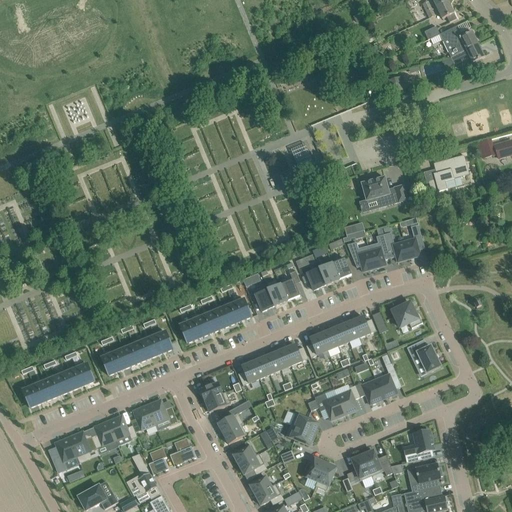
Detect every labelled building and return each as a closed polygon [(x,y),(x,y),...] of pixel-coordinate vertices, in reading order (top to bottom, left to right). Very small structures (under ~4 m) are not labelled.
[(423,5),(427,12),(433,9),(429,2),(423,5)] [(449,2),(437,7),(443,20),(447,18),(450,24),(457,20),(455,14),(449,2)] [(433,9),(427,12),(430,19),(436,17),(433,9)] [(360,15),(354,18),(357,23),(363,21),(360,15)] [(440,35),(450,57),(457,55),(457,56),(463,54),(479,46),(473,33),(463,37),(458,27),(440,35)] [(428,41),(440,35),(437,28),(425,33),(428,41)] [(457,55),(450,57),(455,66),(471,58),(473,63),(469,65),(473,73),(485,67),(482,60),(485,58),(479,46),(463,54),(457,56),(457,55)] [(383,63),(377,65),(381,76),(387,74),(383,63)] [(388,81),(391,94),(407,90),(403,77),(388,81)] [(479,144),(483,161),(497,157),(493,141),(479,144)] [(511,141),(495,146),(499,161),(511,157),(511,141)] [(311,161),(306,150),(301,153),(299,149),(291,152),(298,167),(311,161)] [(436,182),(429,184),(434,202),(441,201),(439,193),(448,190),(446,183),(455,180),(461,178),(470,176),(465,156),(434,165),(436,170),(437,174),(434,175),(436,182)] [(345,170),(338,172),(341,180),(348,177),(345,170)] [(379,208),(407,200),(403,187),(396,189),(396,190),(389,192),(385,179),(363,185),(368,202),(377,199),(379,208)] [(415,240),(405,243),(410,260),(421,257),(420,251),(425,250),(419,226),(412,228),(415,240)] [(348,238),(344,240),(345,243),(352,242),(351,240),(355,239),(354,234),(353,235),(347,236),(348,238)] [(386,235),(384,236),(391,259),(397,258),(398,263),(410,260),(405,243),(395,246),(392,234),(391,234),(386,235)] [(379,244),(369,247),(375,270),(387,267),(385,261),(391,259),(384,236),(377,238),(379,244)] [(342,240),(329,246),(331,252),(344,246),(342,240)] [(357,243),(348,246),(357,269),(362,268),(364,273),(375,270),(369,247),(359,250),(357,243)] [(319,249),(313,252),(316,259),(328,254),(325,247),(319,249)] [(313,256),(296,263),(299,269),(316,263),(313,256)] [(345,260),(333,265),(339,281),(352,276),(345,260)] [(333,265),(320,270),(327,286),(339,281),(333,265)] [(320,270),(307,275),(308,276),(310,282),(314,292),(327,286),(320,270)] [(293,281),(281,286),(288,303),(301,297),(296,285),(301,283),(296,272),(290,274),(293,281)] [(249,279),(243,281),(247,288),(261,282),(258,275),(249,279)] [(281,286),(269,291),(275,308),(276,308),(288,303),(281,286)] [(269,291),(256,296),(263,313),(275,308),(269,291)] [(245,300),(234,305),(241,323),(252,318),(245,300)] [(411,303),(393,311),(397,319),(401,328),(410,324),(412,328),(423,323),(419,315),(417,316),(411,303)] [(234,305),(223,309),(231,327),(241,323),(234,305)] [(223,309),(213,313),(220,331),(231,327),(223,309)] [(213,313),(202,318),(210,336),(220,331),(213,313)] [(202,318),(192,322),(199,340),(210,336),(202,318)] [(364,318),(353,322),(360,339),(377,332),(372,320),(366,323),(364,318)] [(192,322),(181,327),(188,345),(199,340),(192,322)] [(353,322),(343,326),(350,343),(360,339),(353,322)] [(386,325),(378,329),(380,335),(388,331),(386,325)] [(343,326),(332,331),(339,348),(350,343),(343,326)] [(332,331),(322,335),(329,352),(339,348),(332,331)] [(166,333),(155,337),(163,355),(173,351),(166,333)] [(313,345),(307,347),(312,359),(317,357),(329,352),(322,335),(310,340),(313,345)] [(155,337),(145,341),(152,359),(163,355),(155,337)] [(145,341),(134,346),(142,364),(152,359),(145,341)] [(425,341),(408,349),(413,360),(419,357),(427,374),(441,367),(432,347),(428,348),(425,341)] [(296,345),(285,350),(292,367),(309,360),(304,348),(298,351),(296,345)] [(134,346),(124,350),(131,368),(142,364),(134,346)] [(124,350),(113,354),(121,372),(131,368),(124,350)] [(285,350),(274,354),(281,371),(292,367),(285,350)] [(113,354),(102,359),(110,377),(121,372),(113,354)] [(274,354),(264,359),(271,376),(281,371),(274,354)] [(264,359),(253,363),(260,380),(271,376),(264,359)] [(245,373),(239,375),(244,387),(260,380),(253,363),(242,368),(245,373)] [(390,375),(376,381),(384,400),(398,394),(393,381),(398,379),(392,364),(387,367),(390,375)] [(88,365),(77,369),(84,387),(95,383),(88,365)] [(77,369),(66,374),(74,392),(84,387),(77,369)] [(66,374),(56,378),(63,396),(74,392),(66,374)] [(56,378),(45,382),(53,400),(63,396),(56,378)] [(362,384),(356,387),(361,398),(366,396),(370,406),(384,400),(376,381),(363,387),(362,384)] [(45,382),(35,387),(42,405),(53,400),(45,382)] [(210,387),(201,391),(205,403),(206,402),(223,395),(223,394),(219,384),(210,387)] [(35,387),(24,391),(31,409),(42,405),(35,387)] [(351,391),(337,397),(345,416),(359,410),(355,401),(361,398),(356,387),(350,389),(351,391)] [(223,395),(206,402),(210,413),(232,404),(227,393),(223,394),(223,395)] [(325,395),(315,399),(316,401),(319,409),(321,413),(327,410),(331,422),(345,416),(337,397),(328,401),(325,395)] [(162,401),(148,407),(156,425),(169,420),(171,427),(179,424),(174,410),(166,413),(162,401)] [(231,418),(218,426),(224,436),(242,426),(244,425),(239,415),(252,407),(249,401),(228,413),(231,418)] [(316,401),(309,405),(312,412),(319,409),(316,401)] [(137,420),(131,422),(133,426),(136,434),(146,429),(156,425),(148,407),(134,412),(137,420)] [(291,426),(315,436),(319,425),(296,415),(291,426)] [(122,417),(109,423),(116,442),(130,436),(132,440),(138,438),(136,434),(133,426),(127,429),(122,417)] [(98,436),(92,438),(97,450),(116,442),(109,423),(95,428),(98,436)] [(242,426),(224,436),(229,445),(247,435),(242,426)] [(310,447),(315,436),(291,426),(287,437),(310,447)] [(418,455),(407,457),(408,464),(428,460),(426,453),(435,451),(431,432),(414,435),(416,446),(418,455)] [(83,433),(70,439),(78,458),(97,450),(92,438),(86,440),(83,433)] [(61,457),(54,461),(59,474),(67,471),(64,463),(78,458),(70,439),(56,444),(61,457)] [(179,453),(169,457),(174,468),(196,459),(192,448),(191,448),(187,439),(175,444),(179,453)] [(252,446),(234,456),(239,466),(260,455),(259,455),(257,456),(252,446)] [(149,465),(154,476),(169,470),(164,460),(167,459),(163,449),(150,454),(154,463),(149,465)] [(281,456),(284,465),(296,460),(292,451),(281,456)] [(367,455),(363,456),(372,477),(383,473),(374,452),(372,453),(371,451),(366,453),(367,455)] [(140,455),(132,458),(143,478),(136,482),(139,488),(133,491),(140,504),(151,499),(148,494),(158,488),(157,488),(150,475),(140,455)] [(260,455),(239,466),(245,476),(254,471),(257,476),(268,470),(260,455)] [(354,460),(352,461),(361,482),(363,481),(366,489),(375,485),(372,477),(363,456),(360,458),(359,456),(354,459),(354,460)] [(326,464),(315,460),(307,479),(318,483),(326,464)] [(388,461),(381,463),(387,476),(393,474),(388,461)] [(337,469),(326,464),(318,483),(316,488),(327,492),(337,469)] [(402,465),(391,468),(394,475),(404,473),(402,465)] [(413,493),(440,487),(438,480),(441,480),(441,478),(443,477),(441,469),(439,470),(437,465),(416,470),(419,484),(411,486),(413,493)] [(267,478),(251,487),(256,497),(276,485),(272,487),(267,478)] [(349,479),(343,482),(348,493),(354,491),(349,479)] [(396,481),(387,484),(390,490),(398,487),(396,481)] [(276,485),(256,497),(262,506),(271,501),(274,507),(285,501),(276,485)] [(100,486),(79,498),(86,511),(94,508),(100,504),(101,504),(105,511),(119,503),(115,495),(107,500),(100,486)] [(405,495),(406,495),(408,505),(412,504),(414,511),(418,511),(427,510),(427,511),(445,511),(449,511),(448,511),(447,511),(444,497),(445,497),(445,496),(443,497),(440,486),(440,487),(413,493),(405,495)] [(299,493),(285,501),(289,508),(303,500),(299,493)] [(384,511),(405,511),(401,495),(392,497),(394,508),(384,511)] [(170,511),(163,497),(150,504),(154,511),(170,511)] [(134,498),(120,505),(123,511),(126,511),(139,506),(134,498)] [(369,500),(358,505),(361,511),(365,509),(366,511),(374,511),(371,505),(369,500)]
